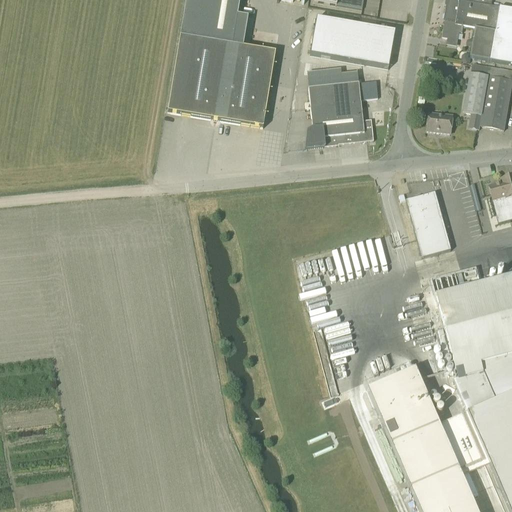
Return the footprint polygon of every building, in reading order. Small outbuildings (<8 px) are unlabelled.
[(167,115),(223,124),(240,19),(236,18),(238,0),(186,0),(180,39),(167,115)] [(446,0),(443,23),(446,24),(454,25),(454,27),(463,28),(474,30),(469,60),(511,67),(511,12),(490,9),(491,1),(488,0),(446,0)] [(275,55),(242,49),(247,20),(240,19),(223,124),(262,130),(275,55)] [(316,20),(310,58),(388,71),(395,34),(316,20)] [(462,35),(463,28),(454,27),(454,25),(446,24),(445,28),(444,27),(442,40),(457,42),(459,35),(462,35)] [(511,73),(472,66),(470,76),(469,76),(463,115),(471,116),(468,130),(479,132),(479,129),(503,133),(511,83),(511,78),(511,73)] [(376,84),(358,86),(360,102),(378,100),(376,84)] [(358,85),(308,90),(313,141),(323,140),(324,150),(336,148),(336,147),(373,143),(371,122),(362,123),(360,102),(358,86),(358,85)] [(450,136),(452,118),(428,116),(426,134),(450,136)] [(488,188),(492,203),(505,200),(511,198),(511,178),(500,182),(501,185),(488,188)] [(421,261),(450,253),(434,196),(405,203),(421,261)] [(464,380),(482,375),(494,403),(466,415),(471,425),(508,511),(511,511),(511,277),(435,298),(454,372),(461,370),(464,380)] [(331,399),(339,397),(322,335),(315,337),(331,399)]
